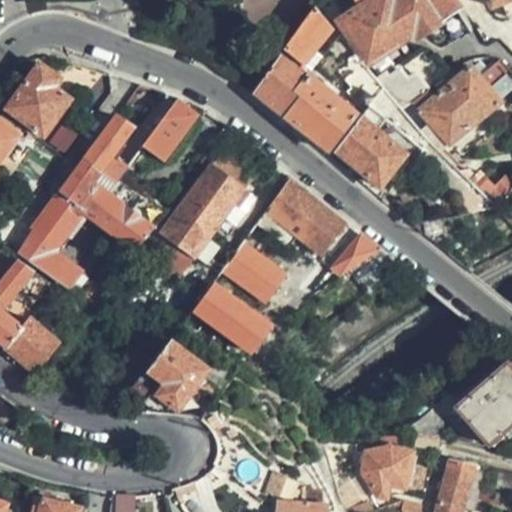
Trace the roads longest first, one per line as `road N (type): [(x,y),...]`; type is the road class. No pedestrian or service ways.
road 1 (residential): [(0,53),(30,29),(55,27),(198,82),(511,326)]
road 2 (residential): [(0,451),(122,479),(168,472),(183,455),(170,430),(65,410),(0,371)]
